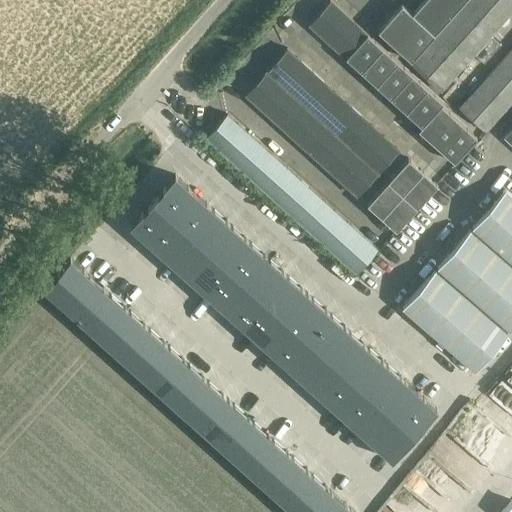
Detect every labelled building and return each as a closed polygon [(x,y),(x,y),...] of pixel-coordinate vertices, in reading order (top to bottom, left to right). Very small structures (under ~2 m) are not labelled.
[(443,103),(330,0),(308,25),(421,126),(421,127),(420,128),(454,159),(476,136),(441,104),(443,103)] [(465,0),(425,0),(412,15),(434,35),(465,0)] [(491,36),(511,12),(511,0),(469,0),(412,64),(441,91),(474,55),(491,36)] [(434,35),(412,15),(402,5),(379,30),(412,60),(434,35)] [(358,195),(400,150),(287,48),(246,94),(358,195)] [(487,132),(511,103),(511,48),(485,79),(472,93),(460,107),(487,132)] [(214,130),(209,126),(203,133),(357,270),(377,248),(228,114),(214,130)] [(442,177),(456,162),(444,150),(429,165),(442,177)] [(408,159),(368,204),(396,228),(435,184),(408,159)] [(172,217),(194,192),(175,175),(153,200),(172,217)] [(511,263),(511,195),(505,190),(472,228),(511,263)] [(190,233),(213,208),(194,192),(172,217),(190,233)] [(149,242),(172,217),(153,200),(130,225),(149,242)] [(209,250),(231,225),(213,208),(190,233),(209,250)] [(190,233),(172,217),(149,242),(168,258),(190,233)] [(228,267),(250,242),(231,225),(209,250),(228,267)] [(511,265),(470,230),(436,268),(509,331),(511,328),(511,265)] [(187,275),(209,250),(190,233),(168,258),(187,275)] [(246,283),(269,258),(250,242),(228,267),(246,283)] [(228,267),(209,250),(187,275),(205,292),(228,267)] [(64,305),(90,276),(71,258),(44,287),(64,305)] [(265,300),(287,275),(269,258),(246,283),(265,300)] [(246,283),(228,267),(205,292),(224,309),(246,283)] [(435,269),(402,308),(475,371),(508,332),(435,269)] [(284,317),(306,292),(287,275),(265,300),(284,317)] [(84,322),(110,293),(90,276),(64,305),(84,322)] [(265,300),(246,283),(224,309),(243,325),(265,300)] [(303,334),(325,309),(306,292),(284,317),(303,334)] [(103,340),(130,311),(110,293),(84,322),(103,340)] [(284,317),(265,300),(243,325),(261,342),(284,317)] [(321,350),(344,325),(325,309),(303,334),(321,350)] [(123,358),(149,328),(130,311),(103,340),(123,358)] [(303,334),(284,317),(261,342),(280,359),(303,334)] [(340,367),(362,342),(344,325),(321,350),(340,367)] [(143,375),(169,346),(149,328),(123,358),(143,375)] [(321,350),(303,334),(280,359),(299,376),(321,350)] [(359,384),(381,359),(362,342),(340,367),(359,384)] [(162,393),(189,363),(169,346),(143,375),(162,393)] [(317,392),(340,367),(321,350),(299,376),(317,392)] [(377,400),(400,375),(381,359),(359,384),(377,400)] [(182,410),(208,381),(189,363),(162,393),(182,410)] [(359,384),(340,367),(317,392),(336,409),(359,384)] [(396,417),(418,392),(400,375),(377,400),(396,417)] [(201,428),(228,398),(208,381),(182,410),(201,428)] [(377,400),(359,384),(336,409),(355,425),(377,400)] [(437,409),(418,392),(396,417),(415,434),(437,409)] [(221,445),(247,416),(228,398),(201,428),(221,445)] [(396,417),(377,400),(355,425),(373,442),(396,417)] [(241,463),(267,433),(247,416),(221,445),(241,463)] [(392,459),(415,434),(396,417),(373,442),(392,459)] [(260,480),(287,451),(267,433),(241,463),(260,480)] [(280,498),(306,468),(287,451),(260,480),(280,498)] [(295,511),(302,511),(326,486),(306,468),(280,498),(295,511)] [(337,511),(345,503),(326,486),(302,511),(337,511)] [(354,511),(345,503),(337,511),(354,511)]
